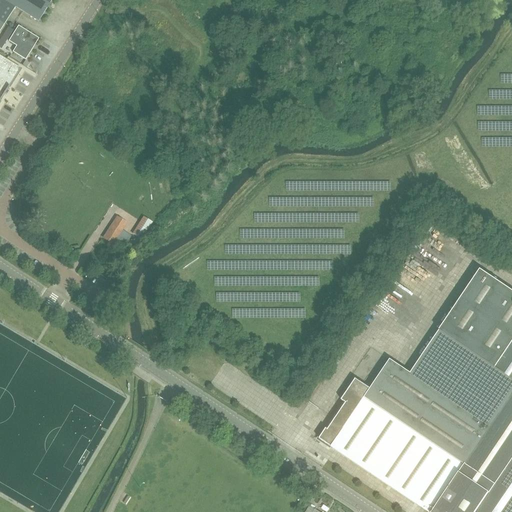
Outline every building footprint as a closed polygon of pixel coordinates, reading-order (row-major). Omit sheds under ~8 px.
[(3,0),(38,21),(51,0),(3,0)] [(25,59),(38,38),(18,25),(8,41),(16,46),(12,52),(25,59)] [(0,98),(19,68),(0,55),(0,98)] [(12,105),(3,114),(14,126),(23,117),(12,105)] [(143,217),(132,234),(141,240),(152,222),(143,217)] [(111,223),(102,238),(112,244),(117,247),(118,245),(120,246),(123,248),(131,236),(111,223)] [(511,511),(511,293),(481,272),(441,331),(439,330),(410,373),(390,360),(370,389),(356,380),(341,401),(346,404),(325,434),(324,433),(320,438),(427,511),(511,511)]
